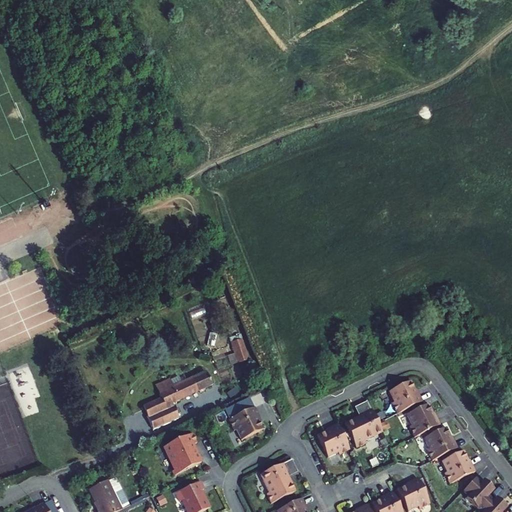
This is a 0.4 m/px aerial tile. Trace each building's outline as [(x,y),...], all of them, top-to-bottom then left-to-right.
[(235,354),(230,355),(232,364),(250,361),(246,338),(232,341),(235,354)] [(159,395),(161,399),(143,408),(153,430),(178,419),(172,404),(212,386),(206,374),(172,389),(168,381),(155,386),(159,395)] [(414,392),(409,382),(387,393),(392,404),(389,405),(395,416),(419,404),(413,392),(414,392)] [(342,424),(342,426),(362,417),(361,415),(369,410),(365,402),(352,408),(357,417),(342,424)] [(431,415),(427,405),(404,417),(409,427),(407,428),(412,439),(437,427),(431,416),(431,415)] [(250,410),(226,422),(231,433),(233,432),(238,442),(261,431),(256,422),(250,410)] [(376,425),(369,410),(361,415),(362,417),(342,426),(354,449),(363,445),(362,443),(380,434),(376,425)] [(324,432),(315,437),(325,459),(336,454),(337,456),(348,451),(336,427),(324,432)] [(449,439),(444,429),(422,440),(427,451),(424,451),(430,462),(454,450),(449,439)] [(190,435),(162,449),(173,471),(175,476),(198,464),(193,452),(190,453),(188,447),(190,446),(194,444),(190,435)] [(466,462),(462,452),(439,463),(444,474),(442,475),(447,486),(472,474),(466,462)] [(290,461),(281,465),(285,473),(283,474),(292,493),(294,493),(286,478),(296,473),(290,461)] [(281,465),(257,476),(266,494),(264,495),(269,505),(292,493),(283,474),(285,473),(281,465)] [(474,479),(461,492),(467,497),(464,500),(474,510),(487,497),(492,492),(481,482),(479,484),(474,479)] [(404,486),(394,491),(404,511),(408,511),(416,509),(417,511),(428,506),(416,481),(404,487),(404,486)] [(107,482),(89,491),(95,503),(99,511),(119,511),(121,511),(107,482)] [(197,483),(173,495),(177,503),(180,501),(184,511),(201,511),(207,509),(198,492),(201,491),(197,483)] [(379,500),(369,505),(372,511),(399,511),(391,495),(379,500)] [(487,497),(474,510),(476,511),(502,511),(505,509),(494,500),(492,502),(487,497)] [(303,511),(298,501),(274,511),(303,511)]
